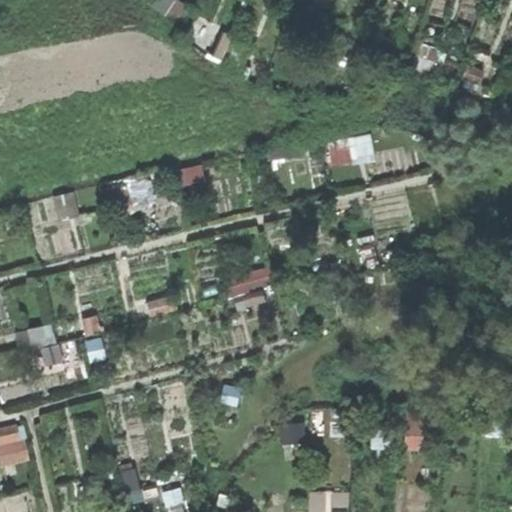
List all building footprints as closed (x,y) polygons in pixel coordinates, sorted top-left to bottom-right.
[(327,139),(331,162),(374,155),(371,132),(327,139)] [(111,207),(132,200),(126,181),(104,188),(111,207)] [(254,267),(225,280),(238,310),(267,297),(254,267)] [(52,321),(16,330),(22,351),(58,342),(52,321)] [(19,423),(0,427),(0,465),(0,466),(27,460),(19,423)]
